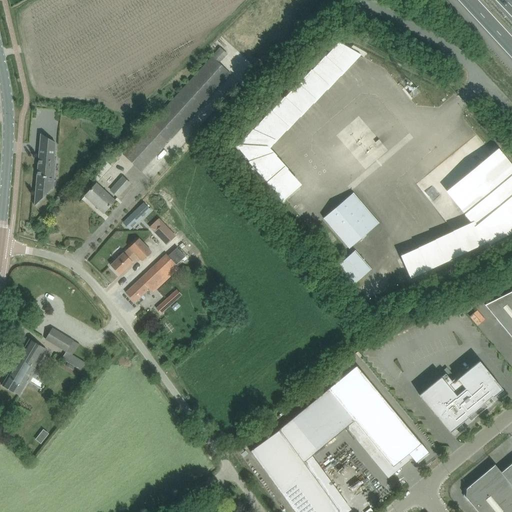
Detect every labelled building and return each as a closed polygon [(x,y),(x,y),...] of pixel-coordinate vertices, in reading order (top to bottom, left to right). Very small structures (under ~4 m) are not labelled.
[(270,152),(360,61),(338,47),(236,151),(282,206),(301,191),(270,152)] [(230,74),(218,63),(227,54),(220,48),(211,57),(212,57),(123,154),(141,171),(230,74)] [(51,189),(54,158),(55,146),(40,144),(36,188),(51,189)] [(511,169),(498,153),(445,197),(472,229),(399,262),(411,286),(511,239),(511,169)] [(92,175),(98,181),(111,166),(105,160),(92,175)] [(110,190),(118,197),(130,184),(122,177),(110,190)] [(103,212),(103,213),(114,201),(96,184),(85,196),(92,202),(92,201),(104,211),(103,212)] [(323,218),(330,226),(349,248),(378,223),(353,193),(323,218)] [(144,206),(124,225),(130,232),(150,212),(144,206)] [(149,228),(166,245),(175,236),(158,218),(149,228)] [(110,266),(119,275),(138,257),(142,261),(149,254),(151,252),(138,239),(110,266)] [(338,265),(354,283),(370,269),(355,250),(338,265)] [(126,293),(134,302),(149,288),(152,292),(160,285),(179,268),(167,255),(133,286),(126,293)] [(161,314),(182,296),(177,290),(156,308),(161,314)] [(511,291),(485,305),(511,338),(511,291)] [(72,354),(78,344),(52,328),(45,339),(65,351),(61,358),(80,370),(85,362),(72,354)] [(2,385),(10,391),(19,396),(28,380),(27,380),(28,377),(24,375),(42,346),(30,339),(2,385)] [(488,407),(484,402),(490,397),(492,396),(493,397),(502,389),(479,361),(453,383),(445,374),(419,395),(450,433),(468,418),(467,417),(468,416),(471,418),(485,406),(487,408),(488,407)] [(279,430),(250,451),(294,511),(338,511),(339,511),(304,463),(354,421),(392,467),(408,454),(416,463),(428,452),(421,443),(356,366),(279,429),(279,430)] [(42,430),(35,439),(41,443),(48,434),(42,430)] [(494,465),(511,486),(511,463),(501,473),(494,465)] [(511,511),(511,486),(494,465),(466,489),(465,497),(477,511),(511,511)]
